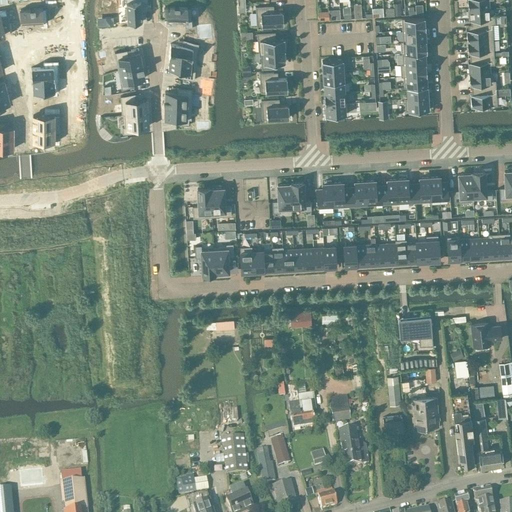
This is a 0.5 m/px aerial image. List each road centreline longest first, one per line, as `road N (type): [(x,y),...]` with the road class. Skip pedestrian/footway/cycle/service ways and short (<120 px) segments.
road 1 (residential): [(511,266),(163,289),(156,169)]
road 2 (residential): [(314,161),(299,0)]
road 3 (tertiary): [(511,473),(355,511)]
road 4 (residential): [(26,197),(15,38)]
road 5 (residential): [(314,161),(156,169)]
road 6 (residential): [(441,0),(446,154)]
road 7 (residential): [(156,169),(155,31)]
road 8 (residential): [(156,169),(26,197)]
road 9 (residential): [(446,154),(314,161)]
